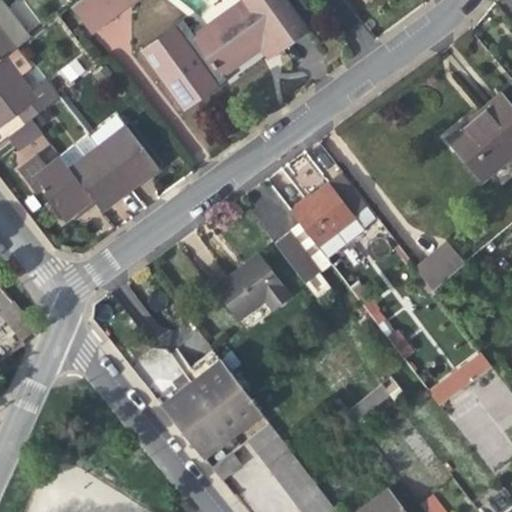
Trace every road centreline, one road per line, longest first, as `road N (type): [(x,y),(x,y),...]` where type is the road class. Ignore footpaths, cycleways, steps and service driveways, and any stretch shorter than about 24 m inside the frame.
road 1 (residential): [(461,0),(103,264),(66,302)]
road 2 (residential): [(212,511),(57,323)]
road 3 (residential): [(57,323),(0,455)]
